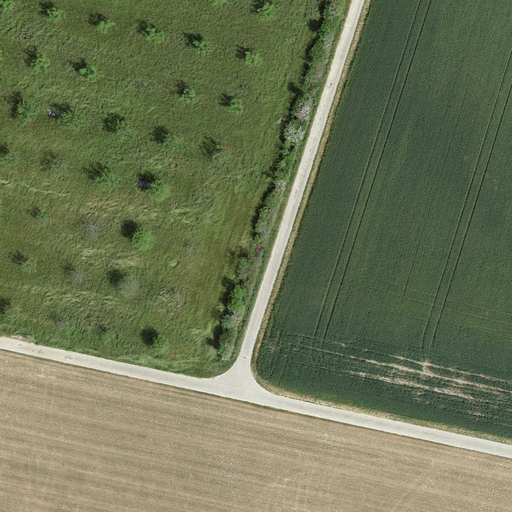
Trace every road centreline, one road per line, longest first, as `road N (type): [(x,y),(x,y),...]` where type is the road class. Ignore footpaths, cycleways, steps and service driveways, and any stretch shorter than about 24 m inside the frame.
road 1 (track): [(0,342),(511,451)]
road 2 (track): [(231,391),(357,0)]
